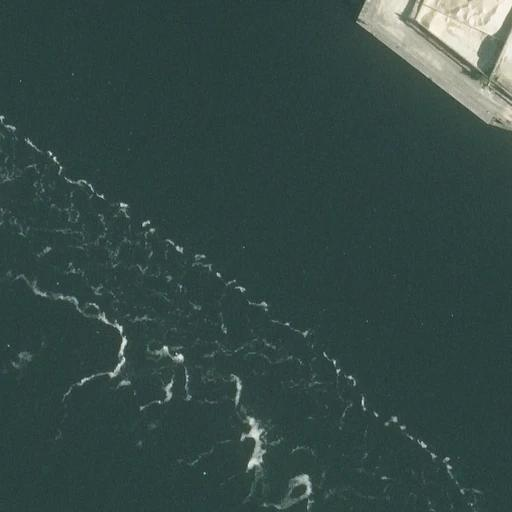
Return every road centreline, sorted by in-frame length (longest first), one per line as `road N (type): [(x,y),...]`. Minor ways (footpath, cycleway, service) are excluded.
road 1 (motorway): [(0,410),(245,0)]
road 2 (motorway): [(0,276),(165,0)]
